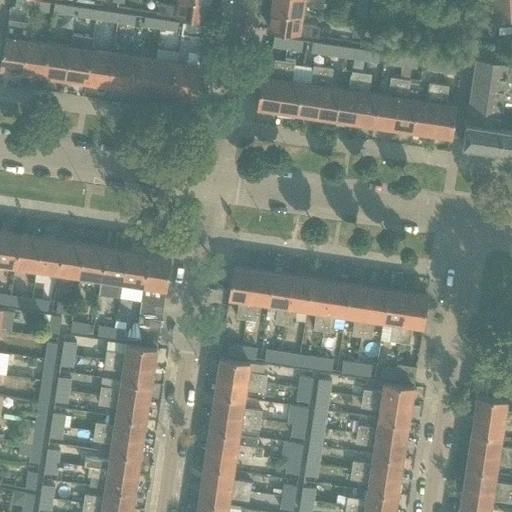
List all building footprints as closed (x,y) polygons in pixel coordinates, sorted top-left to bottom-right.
[(15,0),(14,7),(31,9),(32,0),(15,0)] [(36,0),(32,0),(31,9),(47,12),(49,2),(36,0)] [(208,0),(207,0),(177,0),(177,5),(158,2),(156,12),(205,20),(208,0)] [(273,0),(272,10),(301,14),(303,15),(304,5),(319,8),(322,8),(322,0),(273,0)] [(511,0),(493,0),(495,20),(511,19),(511,0)] [(59,4),(58,13),(74,16),(75,7),(59,4)] [(75,7),(74,16),(91,18),(92,9),(75,7)] [(355,7),(353,22),(364,23),(367,9),(355,7)] [(101,10),(100,20),(117,22),(118,13),(101,10)] [(272,10),(269,30),(274,30),(289,33),(318,37),(319,26),(317,26),(301,24),(302,19),(303,15),(301,14),(272,10)] [(118,13),(117,22),(134,25),(135,16),(118,13)] [(442,14),(442,39),(468,39),(468,14),(442,14)] [(145,17),(143,26),(159,29),(161,19),(145,17)] [(161,19),(159,29),(176,31),(178,22),(161,19)] [(181,34),(203,38),(205,25),(183,22),(181,34)] [(364,23),(353,22),(351,36),(362,37),(364,23)] [(4,38),(0,66),(0,67),(22,71),(27,39),(28,29),(10,26),(6,29),(5,35),(4,38)] [(70,45),(65,78),(86,81),(91,48),(93,38),(71,34),(70,45)] [(271,47),(286,49),(287,38),(273,36),(271,47)] [(287,38),(286,49),(300,51),(302,40),(287,38)] [(22,71),(43,74),(48,42),(27,39),(22,71)] [(43,74),(65,78),(70,45),(48,42),(43,74)] [(312,42),(311,53),(324,55),(326,44),(312,42)] [(326,44),(324,55),(338,57),(339,46),(326,44)] [(86,81),(107,84),(112,51),(91,48),(86,81)] [(351,48),(349,59),(350,59),(363,61),(364,50),(354,48),(352,48),(351,48)] [(364,50),(363,61),(378,63),(379,52),(364,50)] [(107,84),(129,87),(134,55),(112,51),(107,84)] [(389,54),(387,64),(401,66),(403,56),(389,54)] [(129,87),(150,90),(155,58),(134,55),(129,87)] [(403,56),(401,66),(416,69),(418,58),(403,56)] [(511,61),(508,62),(474,57),(461,144),(511,152),(511,61)] [(150,90),(172,94),(176,61),(155,58),(150,90)] [(257,107),(277,110),(284,60),(274,59),(271,77),(262,75),(257,107)] [(428,59),(426,70),(440,72),(442,62),(428,59)] [(277,110),(296,113),(301,81),(291,79),(293,61),(284,60),(277,110)] [(176,61),(172,94),(194,97),(199,64),(176,61)] [(442,62),(440,72),(455,74),(456,64),(442,62)] [(296,113),(315,116),(323,66),(313,64),(310,82),(301,81),(296,113)] [(315,116),(334,118),(339,87),(330,85),(332,67),(323,66),(315,116)] [(334,118),(354,121),(361,72),(351,70),(348,88),(339,87),(334,118)] [(354,121),(373,124),(378,93),(368,91),(371,73),(361,72),(354,121)] [(373,124),(392,127),(400,77),(390,76),(387,94),(378,93),(373,124)] [(400,77),(392,127),(411,130),(416,98),(419,80),(409,79),(407,79),(400,77)] [(411,130),(431,133),(438,83),(428,82),(426,100),(416,98),(411,130)] [(438,83),(431,133),(451,136),(454,116),(455,104),(445,103),(447,85),(438,83)] [(0,262),(14,265),(19,232),(0,229),(0,262)] [(14,265),(36,268),(41,236),(19,232),(14,265)] [(36,268),(57,272),(62,239),(41,236),(36,268)] [(57,272),(78,275),(83,242),(62,239),(57,272)] [(78,275),(100,278),(105,246),(83,242),(78,275)] [(100,278),(121,282),(126,249),(105,246),(100,278)] [(121,282),(142,285),(147,252),(126,249),(121,282)] [(142,285),(138,315),(160,318),(164,288),(169,256),(147,252),(142,285)] [(236,316),(245,318),(253,268),(233,265),(228,297),(238,298),(236,316)] [(258,302),(267,304),(272,271),(253,268),(245,318),(255,319),(258,302)] [(272,271),(267,304),(277,305),(275,319),(274,322),(284,324),(291,274),(272,271)] [(296,308),(306,310),(310,277),(291,274),(284,324),(293,325),(296,308)] [(313,328),(322,329),(330,279),(310,277),(306,310),(315,311),(313,328)] [(334,314),(344,315),(349,282),(330,279),(322,329),(331,331),(334,314)] [(351,334),(361,335),(368,285),(349,282),(344,315),(354,317),(351,334)] [(373,320),(383,321),(387,288),(368,285),(361,335),(370,337),(373,320)] [(390,340),(399,341),(407,291),(387,288),(383,321),(392,323),(390,340)] [(407,291),(399,341),(409,342),(412,324),(422,326),(427,294),(407,291)] [(16,296),(14,305),(30,307),(31,298),(16,296)] [(31,298),(30,307),(47,310),(49,300),(31,298)] [(56,301),(55,311),(71,313),(73,303),(56,301)] [(51,315),(48,331),(57,333),(58,333),(61,316),(51,314),(51,315)] [(136,325),(141,326),(158,329),(160,318),(138,315),(136,325)] [(71,321),(70,330),(82,331),(86,332),(87,332),(89,323),(88,323),(71,321)] [(99,326),(97,334),(112,336),(114,328),(99,326)] [(158,329),(141,326),(139,341),(156,344),(158,329)] [(114,328),(112,336),(130,339),(131,330),(114,328)] [(105,349),(104,360),(153,367),(156,347),(136,344),(126,343),(126,342),(107,340),(105,349)] [(47,341),(44,359),(54,360),(56,343),(47,341)] [(65,341),(63,352),(74,354),(76,342),(65,341)] [(226,354),(240,356),(241,345),(228,343),(226,354)] [(241,345),(240,356),(255,358),(256,347),(241,345)] [(265,349),(264,359),(278,361),(280,351),(265,349)] [(280,351),(278,361),(292,363),(294,353),(280,351)] [(63,352),(61,365),(73,367),(74,354),(63,352)] [(304,355),(302,365),(317,367),(318,357),(304,355)] [(219,357),(216,376),(265,383),(266,374),(248,371),(249,361),(219,357)] [(318,357),(317,367),(331,369),(333,359),(318,357)] [(44,359),(42,374),(51,376),(54,360),(44,359)] [(103,367),(103,368),(121,370),(119,380),(150,385),(153,367),(104,360),(103,367)] [(342,361),(341,371),(355,373),(357,363),(342,361)] [(357,363),(355,373),(369,375),(371,365),(357,363)] [(394,379),(414,382),(416,366),(396,363),(396,369),(394,379)] [(380,366),(379,377),(394,379),(396,369),(380,366)] [(298,375),(296,388),(310,390),(312,377),(298,375)] [(216,376),(214,394),(245,398),(246,388),(264,391),(265,383),(216,376)] [(59,377),(57,388),(69,390),(71,378),(59,377)] [(319,379),(317,390),(330,392),(331,381),(319,379)] [(100,386),(98,395),(147,403),(150,385),(119,380),(119,383),(118,388),(100,386)] [(363,388),(361,397),(410,405),(413,386),(383,381),(382,391),(363,388)] [(41,385),(38,401),(48,403),(50,386),(41,385)] [(57,388),(56,401),(67,403),(69,390),(57,388)] [(310,390),(296,388),(294,400),(308,402),(310,390)] [(317,390),(315,403),(328,405),(330,392),(317,390)] [(214,394),(211,412),(260,419),(261,409),(243,406),(245,398),(214,394)] [(115,406),(113,416),(145,420),(147,403),(98,395),(97,403),(115,406)] [(476,395),(473,413),(511,419),(511,409),(505,409),(506,399),(476,395)] [(361,397),(360,406),(367,407),(378,408),(376,418),(407,423),(410,405),(361,397)] [(38,401),(36,418),(45,420),(48,403),(38,401)] [(295,406),(292,424),(304,426),(307,408),(295,406)] [(54,412),(52,424),(64,426),(65,414),(54,412)] [(211,412),(208,429),(239,434),(257,437),(258,427),(259,426),(260,419),(211,412)] [(511,419),(473,413),(471,431),(500,436),(502,427),(511,428),(511,419)] [(314,414),(312,426),(324,428),(326,416),(314,414)] [(94,420),(93,431),(142,438),(145,420),(113,416),(112,423),(94,420)] [(358,423),(356,433),(405,440),(407,423),(376,418),(375,426),(358,423)] [(52,424),(50,437),(62,439),(64,426),(52,424)] [(292,424),(290,436),(302,438),(304,426),(292,424)] [(312,426),(310,439),(322,441),(324,428),(312,426)] [(25,427),(23,443),(41,445),(43,429),(25,427)] [(208,429),(206,447),(255,455),(262,456),(263,446),(256,445),(257,437),(239,434),(208,429)] [(110,442),(108,451),(139,456),(142,438),(93,431),(92,439),(110,442)] [(471,431),(468,449),(511,455),(511,446),(499,444),(500,436),(471,431)] [(372,444),(371,454),(402,458),(405,440),(356,433),(355,442),(372,444)] [(279,458),(287,459),(299,461),(301,444),(282,441),(279,458)] [(19,442),(18,454),(30,456),(29,460),(39,461),(41,445),(23,443),(19,442)] [(206,447),(203,465),(234,470),(235,460),(253,463),(255,455),(206,447)] [(48,448),(46,460),(58,462),(60,450),(48,448)] [(511,455),(468,449),(465,467),(495,472),(496,463),(511,464),(511,455)] [(308,450),(306,462),(319,464),(321,452),(308,450)] [(89,456),(87,466),(137,474),(139,456),(108,451),(107,459),(89,456)] [(352,459),(350,469),(399,476),(402,458),(371,454),(370,462),(352,459)] [(287,459),(285,473),(296,475),(299,461),(287,459)] [(46,460),(45,473),(57,475),(58,462),(46,460)] [(306,462),(304,475),(317,477),(319,464),(306,462)] [(203,465),(200,483),(249,490),(250,481),(233,478),(234,470),(203,465)] [(87,466),(86,474),(91,475),(89,484),(103,486),(103,487),(134,492),(137,474),(87,466)] [(465,467),(463,485),(511,493),(511,488),(511,483),(494,481),(495,472),(465,467)] [(367,480),(366,489),(397,494),(399,476),(350,469),(349,477),(367,480)] [(28,471),(25,488),(35,489),(37,472),(28,471)] [(200,483),(198,501),(229,506),(230,496),(248,499),(249,490),(200,483)] [(43,484),(41,496),(53,498),(54,486),(43,484)] [(283,484),(281,496),(294,498),(296,486),(283,484)] [(463,485),(460,503),(490,508),(491,499),(510,502),(511,493),(463,485)] [(302,486),(301,498),(313,500),(315,488),(302,486)] [(84,492),(82,502),(131,509),(134,492),(103,487),(101,495),(84,492)] [(346,495),(345,505),(393,511),(394,511),(397,494),(366,489),(364,498),(346,495)] [(25,491),(22,509),(31,510),(34,493),(25,491)] [(41,496),(39,509),(51,510),(53,498),(41,496)] [(281,496),(279,508),(292,510),(294,498),(281,496)] [(313,500),(301,498),(299,511),(308,511),(312,511),(314,500),(313,500)] [(198,501),(195,511),(227,511),(229,506),(198,501)] [(82,502),(81,510),(91,511),(130,511),(131,509),(82,502)] [(460,503),(458,511),(502,511),(503,510),(490,508),(460,503)]
